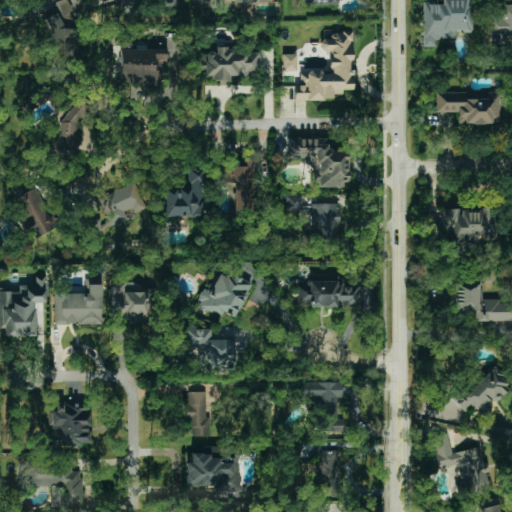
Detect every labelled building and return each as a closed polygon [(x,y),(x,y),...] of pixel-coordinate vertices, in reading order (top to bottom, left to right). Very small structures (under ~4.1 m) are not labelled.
[(77,56),(74,22),(72,17),(72,8),(68,0),(35,0),(49,35),(50,44),(62,43),(63,53),(64,57),(77,56)] [(423,47),(434,47),(434,39),(456,38),(456,32),(472,32),(471,0),(440,0),(441,2),(423,3),(423,47)] [(294,101),(332,100),(332,94),(342,94),(342,90),(352,90),(350,32),(331,32),(331,39),(321,39),(321,51),(328,51),(329,70),(300,71),(300,86),(294,86),(294,101)] [(258,52),(230,53),(230,46),(216,47),(216,53),(199,53),(199,75),(212,75),(212,81),(229,81),(229,75),(259,75),(258,52)] [(120,82),(158,81),(158,67),(167,67),(166,49),(120,50),(120,82)] [(297,71),(296,54),(283,55),(283,71),(297,71)] [(499,123),(499,92),(436,93),(437,113),(458,112),(458,124),(499,123)] [(347,151),(327,151),(327,138),(288,138),(288,158),(311,158),(311,187),(347,187),(347,151)] [(252,212),(251,160),(244,160),(244,166),(224,167),(224,184),(234,184),(234,212),(252,212)] [(164,217),(203,218),(203,171),(183,171),(183,188),(165,188),(164,217)] [(144,210),(136,184),(99,196),(108,222),(100,225),(101,230),(128,221),(124,211),(132,209),(133,213),(144,210)] [(11,200),(32,240),(57,227),(36,187),(11,200)] [(339,205),(301,204),(302,195),(285,195),(285,212),(310,212),(310,238),(339,239),(339,205)] [(483,245),(483,240),(495,240),(496,209),(441,209),(441,245),(483,245)] [(85,221),(88,236),(101,234),(99,218),(85,221)] [(250,282),(233,276),(232,279),(215,273),(208,291),(201,288),(195,306),(222,316),(223,313),(236,318),(250,282)] [(35,336),(34,303),(47,302),(47,276),(34,277),(34,285),(19,285),(19,292),(0,291),(0,328),(4,329),(5,337),(35,336)] [(54,324),(101,324),(102,279),(86,279),(86,293),(54,293),(54,324)] [(511,321),(511,300),(482,300),(482,280),(455,280),(454,317),(467,317),(467,321),(511,321)] [(298,306),(359,306),(359,287),(342,287),(342,281),(307,281),(307,286),(298,286),(298,306)] [(111,284),(111,320),(151,321),(151,284),(111,284)] [(182,349),(199,349),(199,370),(234,370),(234,340),(211,340),(211,328),(182,328),(182,349)] [(463,411),(471,403),(481,412),(492,401),(494,403),(511,386),(491,365),(454,401),(463,411)] [(343,385),(302,383),(301,398),(310,398),(309,409),(322,410),(321,430),(343,431),(344,420),(337,419),(337,398),(343,399),(343,385)] [(208,392),(187,392),(187,428),(192,428),(191,437),(207,437),(208,392)] [(51,445),(88,445),(88,403),(51,404),(51,445)] [(454,492),(489,485),(481,447),(452,453),(448,434),(431,437),(437,470),(449,467),(454,492)] [(186,486),(207,486),(207,495),(239,493),(238,447),(199,449),(199,453),(190,453),(191,462),(185,462),(186,486)] [(337,450),(318,451),(319,497),(338,497),(337,450)] [(24,463),(24,486),(62,486),(62,509),(82,509),(82,471),(72,471),(72,462),(24,463)] [(501,511),(499,500),(469,505),(470,511),(477,511),(480,511),(479,511),(501,511)]
